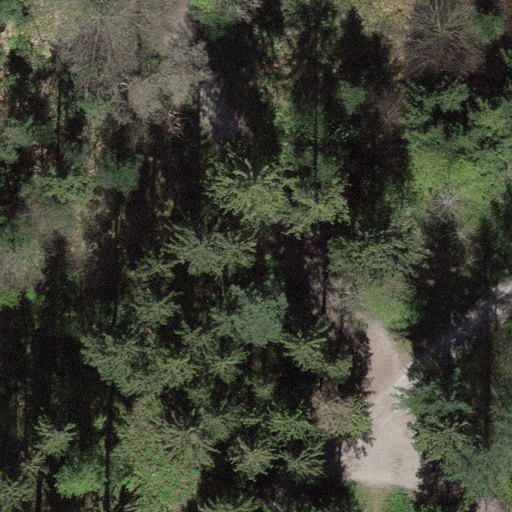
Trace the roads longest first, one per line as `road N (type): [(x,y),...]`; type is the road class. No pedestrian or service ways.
road 1 (track): [(155,0),(199,94),(402,382)]
road 2 (track): [(260,511),(402,382)]
road 3 (track): [(402,382),(481,511)]
road 4 (track): [(402,382),(511,295)]
